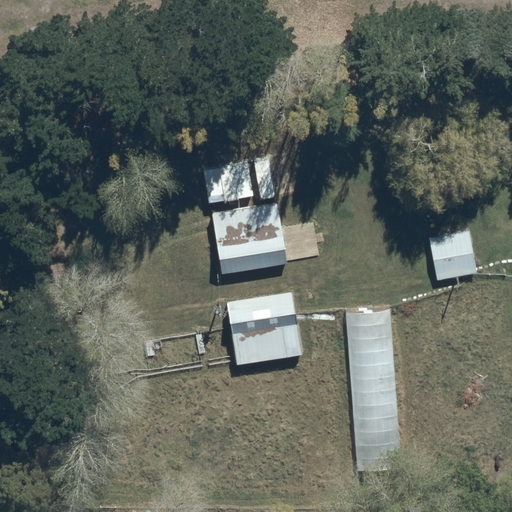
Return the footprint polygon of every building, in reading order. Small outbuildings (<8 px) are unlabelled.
[(255,160),(260,199),(276,198),(272,158),(255,160)] [(203,167),(209,202),(254,195),(248,160),(203,167)] [(212,211),(222,271),(287,260),(277,200),(212,211)] [(429,236),(437,278),(476,271),(467,228),(429,236)] [(227,302),(237,362),(301,351),(291,291),(227,302)] [(389,306),(345,309),(357,469),(401,465),(389,306)]
